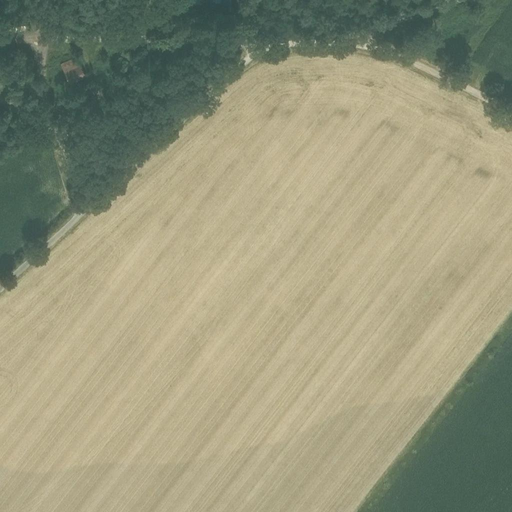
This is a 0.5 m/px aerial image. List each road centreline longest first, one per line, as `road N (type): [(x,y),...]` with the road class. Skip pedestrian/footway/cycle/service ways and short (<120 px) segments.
road 1 (track): [(0,33),(383,50),(511,108)]
road 2 (track): [(263,46),(0,286)]
road 3 (track): [(317,46),(454,0)]
